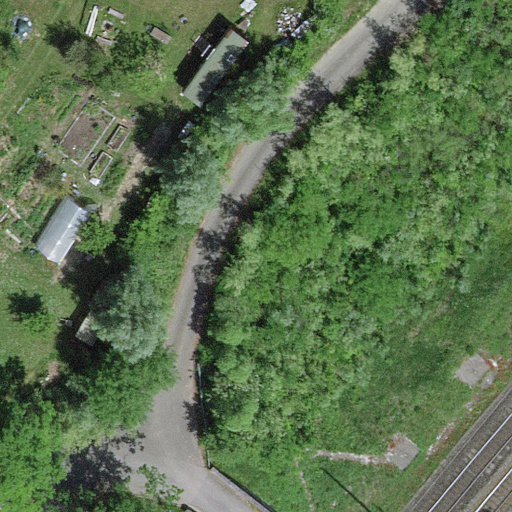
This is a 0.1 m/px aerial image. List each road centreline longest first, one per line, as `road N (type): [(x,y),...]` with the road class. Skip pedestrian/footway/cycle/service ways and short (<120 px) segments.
road 1 (track): [(154,475),(181,344),(233,187),(289,113),(399,0)]
road 2 (unclassified): [(0,471),(184,478),(231,511)]
